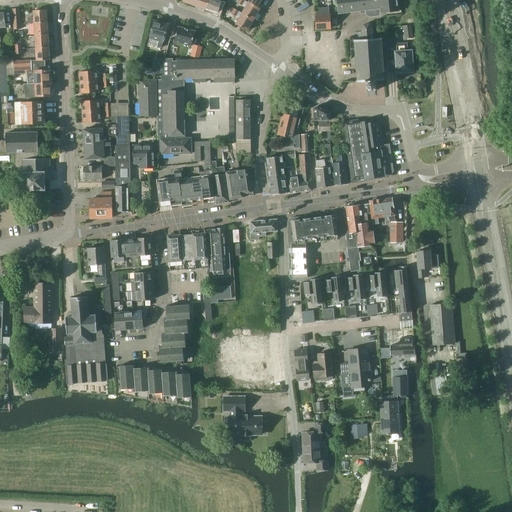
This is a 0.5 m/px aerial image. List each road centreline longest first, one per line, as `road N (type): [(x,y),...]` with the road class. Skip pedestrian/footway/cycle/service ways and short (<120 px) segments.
road 1 (tertiary): [(62,0),(72,233)]
road 2 (residential): [(115,339),(114,363),(144,359),(152,343),(162,294),(157,223)]
road 3 (primary): [(511,359),(479,181)]
road 4 (residential): [(298,498),(283,330)]
road 5 (tertiary): [(408,148),(396,113),(352,111),(279,66)]
road 6 (primary): [(475,161),(446,0)]
road 7 (residential): [(279,66),(260,152),(266,207)]
road 8 (tertiary): [(280,205),(413,183)]
road 9 (tertiary): [(279,66),(216,25),(168,7)]
road 10 (residential): [(283,330),(280,205)]
